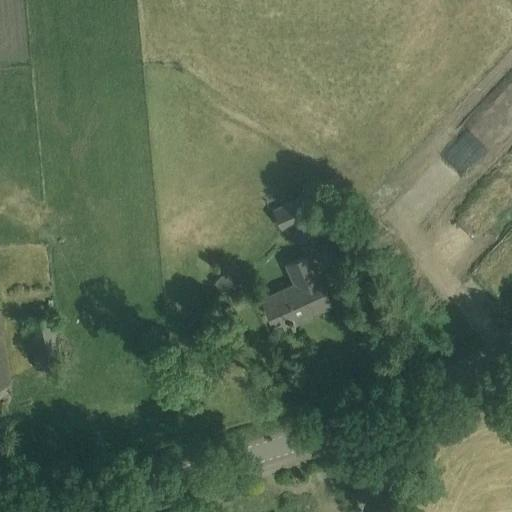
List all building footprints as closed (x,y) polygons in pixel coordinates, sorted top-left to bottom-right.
[(306,251),(318,245),(296,198),(273,209),(281,226),(292,221),(306,251)] [(310,313),(327,305),(327,304),(326,304),(319,288),(323,286),(317,272),(316,272),(308,254),(286,263),(295,282),(262,298),(269,313),(278,309),(285,326),(311,314),(310,313)] [(244,278),(230,265),(213,284),(227,296),(244,278)] [(34,367),(62,362),(53,313),(28,317),(31,336),(29,336),(34,367)] [(0,383),(8,382),(0,335),(0,383)]
